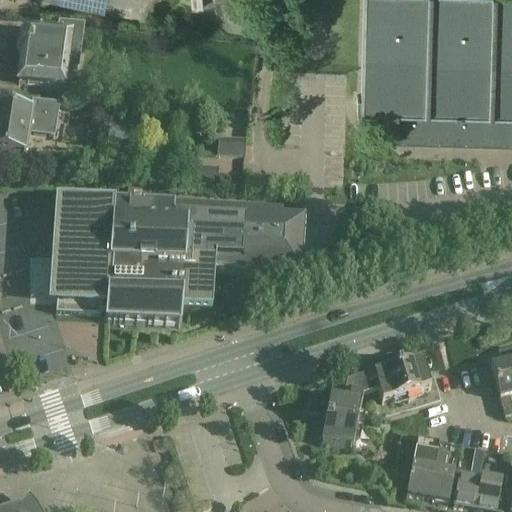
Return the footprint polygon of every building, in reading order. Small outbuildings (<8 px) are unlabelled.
[(511,0),(362,0),(360,96),(357,96),(356,102),(356,112),(387,113),(387,143),(511,145),(511,0)] [(16,43),(16,50),(18,54),(22,54),(17,86),(60,92),(61,80),(73,82),(74,75),(78,76),(83,32),(57,28),(56,41),(24,37),(24,41),(20,40),(16,43)] [(57,111),(32,107),(31,115),(0,109),(0,154),(25,159),(29,136),(53,140),(57,111)] [(200,116),(199,119),(200,121),(202,124),(204,125),(207,125),(210,124),(211,121),(212,119),(211,116),(210,114),(207,113),(204,113),(202,114),(200,116)] [(245,145),(217,143),(216,160),(243,162),(244,155),(245,145)] [(218,173),(190,171),(189,188),(217,190),(218,173)] [(50,249),(50,258),(63,259),(62,274),(60,275),(59,275),(57,276),(56,277),(55,278),(55,279),(54,281),(54,282),(54,284),(55,285),(56,287),(57,288),(58,289),(59,289),(61,290),(60,307),(55,307),(55,317),(99,319),(99,317),(100,317),(105,318),(104,326),(105,326),(179,331),(180,316),(209,318),(211,291),(211,289),(212,275),(300,281),(301,260),(304,226),(281,224),(281,218),(149,209),(141,209),(141,214),(128,213),(129,208),(126,208),(53,203),(52,219),(50,249)] [(500,366),(490,369),(504,422),(511,419),(511,416),(508,401),(511,399),(511,380),(505,353),(498,355),(500,366)] [(320,449),(319,456),(325,457),(327,450),(352,455),(363,399),(376,395),(380,407),(429,393),(423,371),(430,368),(428,360),(344,383),(341,402),(330,400),(320,449)] [(411,473),(406,499),(427,503),(435,458),(414,454),(411,473)] [(486,455),(484,468),(496,470),(498,457),(486,455)] [(435,458),(427,503),(447,507),(452,480),(442,478),(445,460),(435,458)] [(473,468),(472,475),(480,476),(481,469),(473,468)] [(484,468),(482,480),(484,481),(494,483),(496,470),(484,468)] [(452,508),(474,511),(480,480),(475,479),(474,484),(457,481),(452,508)] [(482,480),(480,480),(474,511),(501,511),(503,502),(498,501),(501,489),(483,485),(484,481),(482,480)] [(35,511),(34,510),(33,509),(33,508),(32,507),(29,504),(27,503),(20,510),(18,511),(17,511),(35,511)]
